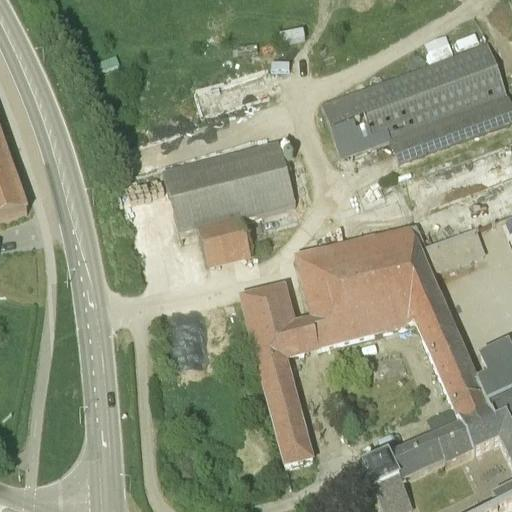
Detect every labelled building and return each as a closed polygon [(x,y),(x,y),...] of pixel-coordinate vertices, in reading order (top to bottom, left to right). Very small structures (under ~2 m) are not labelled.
[(340,164),(388,146),(397,172),(511,129),(511,115),(507,102),(487,48),(320,111),(340,164)] [(0,227),(27,218),(3,149),(0,141),(0,227)] [(197,236),(241,225),(295,211),(278,149),(162,179),(168,202),(170,201),(174,219),(173,219),(181,247),(183,246),(181,239),(188,237),(188,239),(198,243),(199,242),(197,236)] [(197,236),(199,242),(206,270),(249,259),(241,225),(197,236)] [(240,303),(285,474),(312,466),(285,364),(414,329),(460,430),(361,477),(373,502),(399,489),(444,468),(446,472),(473,460),(461,434),(491,420),(476,387),(455,341),(447,321),(429,281),(419,259),(408,234),(295,264),(313,324),(295,329),(284,292),(240,303)] [(478,237),(419,259),(429,281),(486,260),(478,237)] [(453,318),(447,321),(455,341),(462,338),(453,318)] [(498,448),(511,475),(511,493),(491,503),(495,511),(504,511),(511,508),(511,358),(507,349),(478,364),(486,382),(476,387),(491,420),(461,434),(473,460),(498,448)] [(339,372),(324,376),(327,389),(342,385),(339,372)] [(377,510),(378,511),(410,511),(399,489),(373,502),(377,510)]
